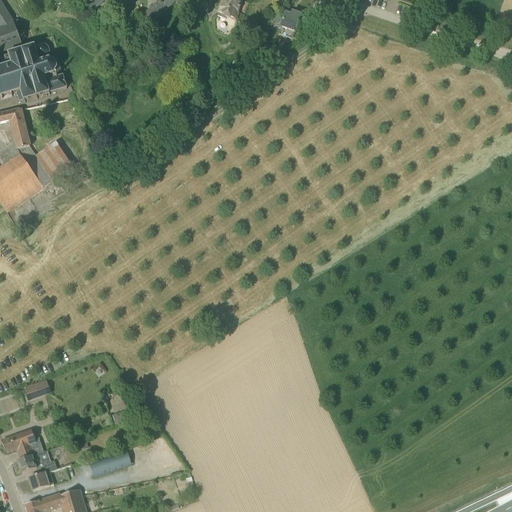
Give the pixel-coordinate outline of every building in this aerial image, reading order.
[(0,0),(0,53),(23,46),(14,23),(0,0)] [(93,14),(105,0),(95,0),(87,8),(93,14)] [(151,28),(169,10),(159,0),(158,0),(140,18),(151,28)] [(235,22),(238,13),(242,1),(238,0),(221,0),(217,14),(219,15),(218,18),(226,21),(226,19),(235,22)] [(295,34),(301,16),(293,13),(291,16),(286,14),(281,29),(295,34)] [(47,55),(49,51),(49,49),(48,48),(47,46),(47,45),(45,45),(44,44),(42,43),(40,43),(37,44),(36,45),(34,46),(33,47),(18,52),(18,50),(12,52),(12,54),(8,56),(9,58),(5,59),(8,67),(2,69),(1,67),(0,67),(0,99),(1,99),(1,101),(11,98),(10,96),(17,94),(19,102),(21,102),(21,103),(66,88),(58,61),(47,55)] [(231,80),(239,74),(234,67),(226,73),(231,80)] [(39,117),(79,107),(77,99),(21,111),(0,115),(0,124),(11,122),(18,151),(21,158),(0,171),(0,204),(7,214),(44,188),(53,182),(36,157),(30,148),(22,116),(37,112),(39,117)] [(29,402),(51,394),(46,382),(24,390),(29,402)] [(22,461),(34,457),(43,454),(39,441),(40,441),(39,438),(35,440),(32,432),(3,443),(2,443),(6,454),(17,449),(22,461)] [(89,449),(86,441),(77,444),(80,452),(89,449)] [(39,476),(50,473),(57,470),(55,462),(51,463),(47,452),(43,454),(34,457),(22,461),(17,463),(22,475),(36,470),(39,476)] [(94,479),(133,466),(128,452),(89,465),(94,479)] [(50,473),(39,476),(29,479),(33,493),(50,488),(50,487),(54,486),(50,473)] [(47,511),(63,507),(63,511),(85,511),(79,492),(26,506),(28,511),(47,511)]
